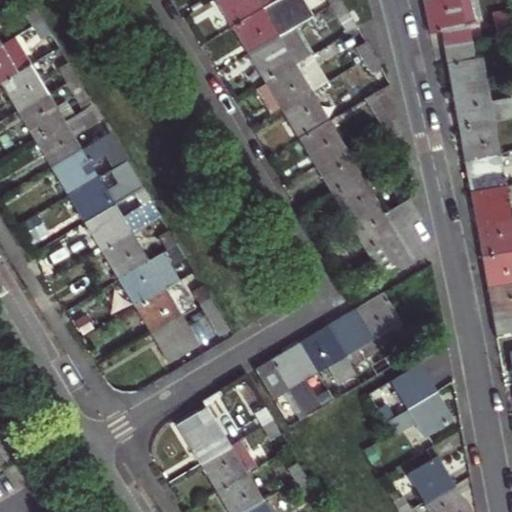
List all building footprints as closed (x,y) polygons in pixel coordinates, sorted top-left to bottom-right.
[(215,0),(224,14),(232,27),(276,0),(215,0)] [(301,0),(276,0),(232,27),(242,43),(249,55),(297,26),(312,17),(301,0)] [(357,28),(340,0),(339,0),(331,6),(347,33),(357,28)] [(481,22),(476,0),(431,0),(424,2),(429,24),(431,34),(441,32),(445,49),(472,43),(470,31),(467,31),(466,25),(481,22)] [(25,13),(33,26),(42,21),(34,8),(25,13)] [(511,33),(508,12),(494,15),(498,35),(511,33)] [(50,34),(42,21),(33,26),(41,40),(50,34)] [(313,54),(297,26),(249,55),(257,69),(265,83),(312,55),(313,54)] [(31,66),(14,38),(1,46),(0,46),(0,83),(1,83),(18,74),(31,66)] [(356,48),(364,62),(374,56),(366,42),(356,48)] [(449,73),(454,97),(487,90),(481,58),(475,59),(472,43),(445,49),(448,63),(449,73)] [(276,100),(282,111),(312,93),(328,83),(312,55),(265,83),(268,88),(276,100)] [(356,73),(368,97),(390,84),(382,68),(381,68),(374,56),(364,62),(368,68),(356,73)] [(58,69),(66,82),(76,77),(68,63),(58,69)] [(18,112),(47,94),(31,66),(18,74),(1,83),(11,101),(18,112)] [(93,104),(76,77),(66,82),(74,95),(55,107),(47,94),(18,112),(25,124),(34,139),(64,122),(93,104)] [(365,99),(382,127),(398,117),(390,84),(368,97),(365,99)] [(276,100),(268,88),(259,94),(273,116),(282,111),(276,100)] [(489,102),(487,90),(454,97),(457,115),(459,129),(493,122),(511,118),(511,105),(510,98),(489,102)] [(290,123),(299,138),(329,121),(312,93),(282,111),(290,123)] [(93,104),(64,122),(34,139),(42,153),(51,167),(81,149),(73,136),(84,129),(92,143),(110,132),(93,104)] [(373,132),(380,145),(401,132),(398,117),(382,127),(373,132)] [(308,153),(316,167),(345,149),(329,121),(299,138),(308,153)] [(499,154),(493,122),(459,129),(463,147),(465,160),(499,154)] [(92,143),(81,149),(51,167),(60,181),(68,195),(98,178),(91,166),(106,157),(113,167),(126,159),(110,132),(92,143)] [(375,148),(385,163),(405,150),(401,132),(380,145),(375,148)] [(326,182),(333,194),(362,176),(345,149),(316,167),(326,182)] [(504,186),(499,154),(465,160),(469,180),(471,192),(504,186)] [(128,197),(134,193),(143,188),(127,160),(111,170),(128,197)] [(388,180),(397,193),(405,188),(397,174),(388,180)] [(384,213),(362,176),(333,194),(354,230),(384,279),(428,253),(410,224),(420,218),(408,198),(384,213)] [(85,223),(114,205),(98,178),(68,195),(77,209),(85,223)] [(510,218),(504,186),(471,192),(474,212),(477,224),(510,218)] [(102,251),(131,233),(161,215),(143,188),(134,193),(142,206),(122,218),(114,205),(85,223),(94,239),(102,251)] [(511,227),(510,218),(477,224),(480,242),(482,257),(511,251),(511,227)] [(160,236),(168,250),(177,244),(169,230),(160,236)] [(119,279),(148,261),(131,233),(102,251),(111,267),(119,279)] [(185,257),(177,244),(168,250),(175,263),(185,257)] [(511,284),(511,251),(482,257),(485,273),(488,289),(511,284)] [(135,307),(177,282),(160,254),(148,261),(119,279),(128,295),(135,307)] [(152,335),(182,317),(195,309),(178,281),(177,282),(135,307),(144,322),(152,335)] [(511,284),(488,289),(491,307),(494,321),(498,337),(511,334),(511,284)] [(193,292),(201,305),(210,300),(202,286),(193,292)] [(401,321),(384,292),(372,300),(355,310),(372,339),(375,337),(401,321)] [(346,315),(327,326),(345,356),(372,339),(355,310),(346,315)] [(188,328),(182,317),(152,335),(161,350),(169,363),(199,346),(188,328)] [(188,328),(199,346),(211,339),(200,321),(188,328)] [(408,333),(401,321),(375,337),(381,349),(408,333)] [(338,385),(328,391),(334,400),(362,384),(356,375),(351,367),(345,356),(327,326),(316,333),(299,343),(317,372),(327,366),(338,385)] [(351,367),(379,350),(372,339),(345,356),(351,367)] [(317,372),(299,343),(280,355),(255,370),(273,399),(289,389),(305,417),(334,400),(328,391),(316,398),(305,380),(317,372)] [(411,343),(384,358),(390,367),(416,352),(411,343)] [(376,376),(390,367),(384,358),(370,367),(376,376)] [(391,381),(407,409),(437,392),(430,380),(420,363),(391,381)] [(262,427),(263,426),(272,421),(248,380),(237,386),(262,427)] [(394,436),(415,423),(424,438),(454,421),(450,414),(437,392),(407,409),(385,422),(394,436)] [(200,464),(230,446),(206,407),(176,425),(194,453),(200,464)] [(280,434),(272,421),(263,426),(271,440),(280,434)] [(240,440),(230,446),(200,464),(207,475),(217,492),(246,474),(256,468),(240,440)] [(364,453),(371,465),(379,460),(373,448),(364,453)] [(407,474),(424,503),(454,485),(446,472),(437,456),(407,474)] [(288,469),(296,482),(305,477),(297,463),(288,469)] [(229,511),(246,511),(263,502),(246,474),(217,492),(224,504),(229,511)] [(319,511),(325,509),(305,477),(296,482),(313,511),(319,511)] [(470,511),(467,507),(454,485),(424,503),(429,511),(470,511)] [(393,503),(398,511),(407,511),(411,510),(403,497),(393,503)] [(269,511),(263,502),(246,511),(269,511)]
